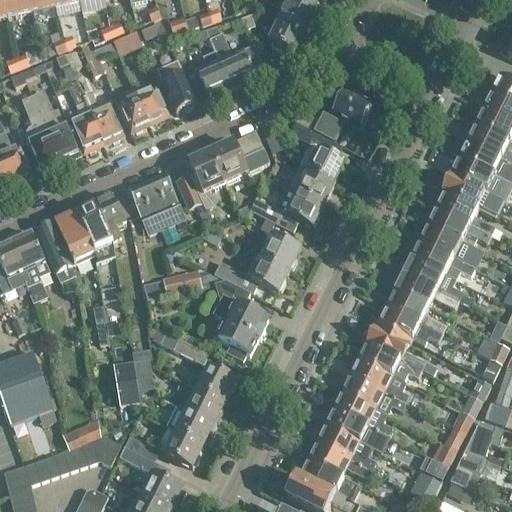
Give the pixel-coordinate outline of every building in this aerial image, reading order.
[(32,16),(28,0),(3,0),(8,21),(32,16)] [(56,11),(53,0),(28,0),(32,16),(56,11)] [(80,6),(79,0),(53,0),(56,11),(80,6)] [(294,0),(292,0),(281,22),(310,35),(321,13),(294,0)] [(294,0),(321,13),(327,0),(294,0)] [(156,12),(147,16),(151,25),(160,21),(156,12)] [(212,27),(221,24),(218,14),(208,17),(212,27)] [(208,17),(199,20),(202,30),(212,27),(208,17)] [(251,19),(243,22),(247,33),(256,30),(251,19)] [(310,35),(281,22),(270,45),(298,59),(310,35)] [(188,35),(185,25),(175,29),(179,38),(188,35)] [(141,35),(141,36),(145,45),(156,40),(157,43),(166,39),(161,26),(141,35)] [(119,28),(110,32),(114,41),(123,37),(119,28)] [(110,32),(100,35),(105,45),(114,41),(110,32)] [(199,50),(210,45),(207,35),(195,41),(199,50)] [(114,48),(118,59),(120,62),(143,52),(137,38),(114,48)] [(210,45),(216,56),(232,95),(257,84),(252,74),(263,70),(255,50),(243,56),(244,59),(233,64),(222,39),(210,45)] [(66,53),(75,50),(71,40),(62,44),(66,53)] [(62,44),(53,48),(57,57),(66,53),(62,44)] [(99,67),(118,59),(114,48),(95,56),(99,67)] [(91,57),(89,51),(82,54),(94,82),(104,78),(99,67),(95,56),(91,57)] [(35,52),(23,57),(24,59),(28,69),(40,64),(35,52)] [(75,55),(66,60),(72,74),(82,70),(75,55)] [(203,62),(208,74),(197,79),(209,105),(232,95),(216,56),(203,62)] [(19,73),(28,69),(24,59),(15,63),(19,73)] [(66,60),(57,63),(61,75),(70,71),(66,60)] [(15,63),(6,67),(10,76),(19,73),(15,63)] [(197,108),(184,79),(178,65),(158,74),(177,117),(185,114),(188,115),(194,113),(194,110),(197,108)] [(21,78),(25,85),(46,77),(43,68),(21,77),(21,78)] [(25,85),(21,78),(8,83),(12,90),(25,85)] [(511,86),(500,81),(498,86),(495,87),(492,92),(494,95),(492,98),(511,107),(511,86)] [(83,124),(73,129),(85,158),(88,156),(91,158),(97,155),(98,152),(104,149),(83,101),(78,88),(69,92),(77,110),(77,111),(83,124)] [(138,100),(151,129),(158,126),(160,127),(166,125),(167,122),(170,121),(157,92),(138,100)] [(151,129),(138,100),(136,96),(127,99),(129,104),(119,109),(131,138),(135,136),(137,137),(142,135),(143,133),(151,129)] [(40,97),(31,101),(61,169),(68,165),(69,168),(77,164),(77,162),(80,160),(67,131),(65,132),(58,115),(49,118),(40,97)] [(93,97),(83,101),(104,149),(112,146),(115,148),(120,145),(121,142),(124,141),(111,112),(101,116),(93,97)] [(361,130),(364,129),(367,123),(367,120),(371,111),(345,97),(334,118),(344,124),(360,132),(361,130)] [(511,107),(492,98),(489,99),(486,104),(487,107),(484,115),(511,128),(511,107)] [(22,104),(23,106),(33,130),(30,132),(28,134),(26,138),(26,141),(27,144),(41,177),(44,176),(47,177),(52,175),(53,172),(61,169),(31,101),(22,104)] [(319,124),(313,135),(333,145),(344,124),(334,118),(325,113),(319,124)] [(511,128),(484,115),(482,119),(479,119),(476,125),(477,128),(475,131),(509,148),(511,141),(511,128)] [(297,127),(313,135),(319,124),(311,120),(297,127)] [(313,135),(297,127),(291,137),(311,147),(299,171),(335,188),(341,175),(342,175),(344,170),(346,166),(327,157),(333,145),(313,135)] [(0,156),(14,189),(21,186),(22,188),(31,184),(31,182),(33,181),(21,151),(11,155),(0,128),(0,156)] [(511,149),(509,148),(475,131),(473,131),(470,137),(471,140),(467,147),(511,170),(511,149)] [(263,136),(263,137),(267,147),(277,143),(272,132),(263,136)] [(260,166),(268,162),(256,137),(245,142),(255,162),(258,161),(260,166)] [(212,157),(226,187),(268,168),(270,167),(268,162),(260,166),(258,161),(255,162),(245,142),(212,157)] [(511,170),(467,147),(465,152),(462,152),(460,158),(461,161),(459,164),(493,180),(496,174),(511,181),(511,170)] [(0,197),(7,195),(6,192),(14,189),(0,156),(0,197)] [(226,187),(212,157),(189,167),(203,198),(199,200),(205,214),(216,210),(209,195),(226,187)] [(493,180),(459,164),(458,165),(456,164),(453,171),(455,172),(450,181),(506,207),(509,199),(488,190),(493,180)] [(299,171),(288,192),(324,210),(331,197),(334,192),(333,192),(335,188),(299,171)] [(166,176),(148,185),(170,233),(188,224),(166,176)] [(201,207),(189,180),(176,186),(188,213),(201,207)] [(506,207),(450,181),(448,186),(446,185),(443,192),(444,193),(443,196),(445,197),(477,213),(481,205),(502,215),(506,207)] [(148,185),(131,192),(152,240),(170,233),(148,185)] [(286,233),(292,221),(313,232),(320,218),(320,219),(323,214),(323,213),(324,210),(288,192),(278,213),(257,203),(250,216),(286,233)] [(479,213),(477,213),(445,197),(444,199),(443,198),(436,214),(491,240),(495,233),(474,223),(479,213)] [(114,200),(95,208),(113,249),(118,246),(118,245),(122,243),(118,233),(127,229),(114,200)] [(113,249),(95,208),(77,216),(95,256),(94,257),(95,261),(99,268),(117,260),(113,249)] [(249,215),(247,210),(238,214),(242,223),(247,221),(249,215)] [(491,240),(436,214),(433,219),(428,230),(462,247),(473,252),(477,244),(487,249),(491,240)] [(75,270),(95,261),(94,257),(95,256),(77,216),(76,216),(76,217),(56,226),(75,270)] [(274,228),(265,223),(260,233),(269,238),(274,228)] [(56,226),(37,234),(57,279),(58,278),(63,288),(77,281),(73,271),(75,270),(56,226)] [(462,247),(428,230),(427,232),(419,247),(475,273),(479,265),(458,255),(462,247)] [(214,251),(221,242),(211,235),(205,243),(214,251)] [(32,236),(14,244),(33,285),(27,288),(28,291),(36,307),(49,301),(35,271),(46,266),(32,236)] [(262,261),(290,275),(291,272),(292,273),(296,265),(295,264),(301,253),(273,239),(262,261)] [(33,285),(14,244),(0,250),(0,262),(7,277),(0,280),(0,287),(5,298),(24,289),(25,292),(28,291),(27,288),(33,285)] [(475,273),(419,247),(417,252),(411,263),(445,280),(456,285),(460,276),(479,286),(483,277),(475,273)] [(247,280),(221,267),(214,280),(253,299),(259,288),(279,298),(280,294),(282,295),(286,287),(284,286),(290,275),(262,261),(257,259),(247,280)] [(445,280),(411,263),(411,264),(403,280),(459,306),(462,298),(441,288),(445,280)] [(197,273),(162,281),(163,285),(152,287),(155,302),(166,300),(166,298),(201,291),(197,273)] [(459,306),(403,280),(400,286),(399,285),(396,292),(397,293),(395,296),(430,313),(434,304),(455,314),(459,306)] [(251,360),(252,358),(259,343),(262,344),(266,335),(264,334),(268,325),(269,323),(267,323),(267,322),(244,313),(250,299),(226,289),(221,287),(216,300),(223,303),(223,304),(216,320),(219,321),(219,322),(224,324),(223,326),(222,326),(216,342),(219,344),(218,344),(233,350),(230,358),(245,365),(247,358),(250,359),(249,359),(251,360)] [(430,313),(395,296),(394,296),(392,300),(393,301),(387,313),(442,339),(446,331),(425,321),(430,313)] [(105,310),(104,310),(95,312),(97,328),(101,349),(111,347),(110,340),(107,325),(105,310)] [(442,339),(387,313),(384,318),(383,317),(379,324),(381,325),(379,329),(413,345),(417,337),(438,347),(437,349),(453,357),(455,354),(459,356),(463,349),(442,339)] [(20,322),(12,326),(18,340),(27,336),(20,322)] [(116,323),(107,325),(110,340),(118,338),(116,323)] [(208,357),(166,337),(151,330),(147,339),(153,342),(152,344),(203,369),(208,357)] [(371,341),(367,348),(423,375),(427,368),(406,357),(410,348),(376,331),(375,334),(373,333),(369,340),(371,341)] [(501,343),(511,348),(511,347),(511,333),(506,331),(501,343)] [(502,369),(509,353),(496,346),(488,362),(489,363),(502,369)] [(423,375),(367,348),(364,355),(362,354),(359,361),(360,362),(359,365),(393,382),(398,373),(419,383),(423,375)] [(133,367),(150,364),(152,364),(150,353),(132,356),(133,367)] [(0,370),(0,397),(12,430),(54,416),(34,358),(0,370)] [(489,363),(482,379),(494,385),(502,369),(489,363)] [(133,367),(136,384),(152,381),(150,364),(133,367)] [(406,388),(393,381),(359,365),(358,367),(356,366),(353,373),(354,374),(351,381),(406,409),(421,416),(429,400),(413,392),(409,400),(402,397),(406,388)] [(133,367),(114,370),(113,370),(120,410),(140,407),(133,367)] [(188,388),(198,393),(225,407),(236,385),(209,371),(202,384),(193,379),(188,388)] [(501,390),(511,393),(511,375),(507,374),(501,390)] [(152,381),(136,384),(138,396),(154,393),(152,381)] [(406,409),(351,381),(348,388),(346,387),(342,394),(344,395),(343,397),(388,420),(393,411),(403,416),(406,409)] [(479,382),(470,400),(483,407),(492,389),(479,382)] [(508,412),(511,398),(511,393),(501,390),(495,408),(508,412)] [(198,393),(187,414),(214,428),(225,407),(198,393)] [(341,399),(334,414),(390,441),(394,433),(386,430),(390,421),(388,420),(343,397),(342,399),(341,399)] [(470,400),(462,415),(475,422),(483,407),(470,400)] [(496,428),(502,412),(490,407),(484,423),(496,428)] [(166,432),(176,436),(203,450),(214,428),(187,414),(178,410),(166,432)] [(390,441),(334,414),(331,420),(325,431),(360,448),(364,439),(386,449),(390,441)] [(462,415),(453,432),(466,439),(475,422),(462,415)] [(98,422),(62,439),(69,453),(73,452),(81,448),(82,448),(92,444),(100,440),(101,440),(98,422)] [(490,445),(496,432),(477,425),(472,438),(490,445)] [(325,432),(317,447),(373,474),(378,465),(370,461),(374,454),(360,448),(325,431),(325,432)] [(453,432),(445,448),(458,455),(466,439),(453,432)] [(503,434),(496,432),(490,445),(499,448),(503,434)] [(203,450),(176,436),(165,458),(192,472),(203,450)] [(483,463),(490,445),(472,438),(465,455),(483,463)] [(100,440),(92,444),(99,465),(110,471),(120,450),(100,440)] [(130,441),(125,452),(154,466),(159,455),(130,441)] [(92,444),(82,448),(89,469),(99,465),(92,444)] [(373,474),(317,447),(314,454),(309,465),(343,481),(348,471),(369,482),(373,474)] [(81,448),(73,452),(80,472),(89,469),(82,448),(81,448)] [(441,467),(449,471),(450,471),(458,455),(445,448),(436,464),(441,467)] [(69,453),(63,456),(70,476),(80,472),(73,452),(69,453)] [(154,466),(125,452),(119,463),(148,477),(154,466)] [(476,479),(483,463),(465,455),(458,471),(472,477),(476,479)] [(63,456),(54,460),(60,479),(70,476),(63,456)] [(505,466),(489,459),(487,464),(503,471),(505,466)] [(49,462),(44,463),(50,483),(60,479),(54,460),(49,462)] [(44,463),(34,467),(40,486),(50,483),(44,463)] [(300,482),(352,508),(353,508),(361,491),(342,482),(343,481),(309,465),(307,467),(300,482)] [(34,467),(24,470),(31,490),(40,486),(34,467)] [(449,471),(441,467),(435,480),(442,483),(449,471)] [(24,470),(4,477),(9,497),(11,506),(33,501),(31,492),(31,490),(24,470)] [(465,492),(472,477),(458,471),(452,486),(465,492)] [(153,477),(142,500),(165,511),(172,511),(183,492),(153,477)] [(353,508),(352,508),(300,482),(298,481),(287,504),(303,511),(330,511),(331,511),(334,511),(360,511),(353,508)] [(430,507),(441,488),(428,481),(417,500),(430,507)] [(460,504),(465,492),(452,486),(446,498),(460,504)] [(82,505),(94,511),(102,511),(109,502),(90,491),(87,496),(82,505)] [(503,503),(494,499),(491,505),(501,509),(503,503)] [(165,511),(142,500),(135,511),(165,511)] [(33,501),(11,506),(12,511),(28,511),(36,510),(33,501)]
